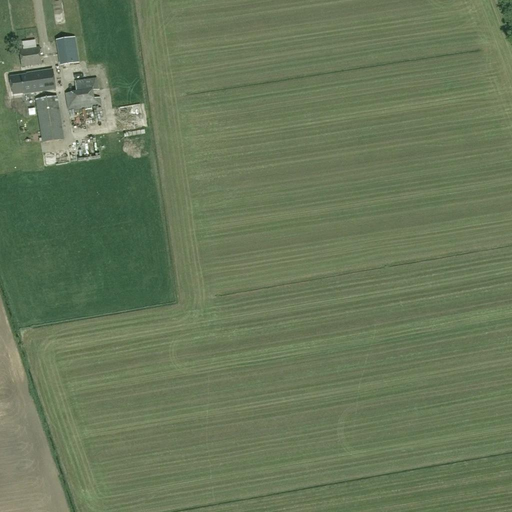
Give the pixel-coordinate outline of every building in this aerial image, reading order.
[(75,38),(57,41),(60,65),(79,62),(75,38)] [(42,64),(40,48),(19,51),(22,67),(42,64)] [(88,77),(88,66),(66,67),(67,78),(88,77)] [(23,76),(11,77),(13,94),(23,93),(23,94),(34,92),(55,89),(53,70),(27,74),(27,75),(23,76)] [(93,92),(99,91),(96,78),(76,82),(75,92),(65,93),(68,111),(101,105),(100,98),(94,99),(93,92)] [(57,97),(36,100),(43,142),(63,139),(57,97)]
